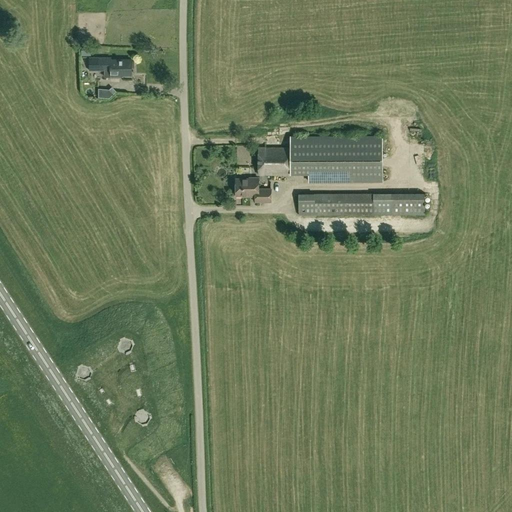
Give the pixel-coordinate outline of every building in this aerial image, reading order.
[(112,60),(112,58),(91,58),(91,71),(105,71),(105,77),(111,77),(119,77),(119,75),(133,75),(132,68),(135,68),(135,61),(132,61),(132,60),(112,60)] [(291,175),(310,175),(310,183),(384,184),(384,140),(292,138),(292,149),(260,148),(259,175),(291,176),(291,175)] [(272,202),(272,190),(260,190),(260,179),(251,179),(251,180),(237,180),(237,196),(251,196),(251,202),(272,202)] [(311,215),(382,215),(382,194),(311,195),(311,215)] [(124,337),(69,371),(93,408),(114,443),(142,427),(147,426),(152,416),(134,340),(124,337)]
